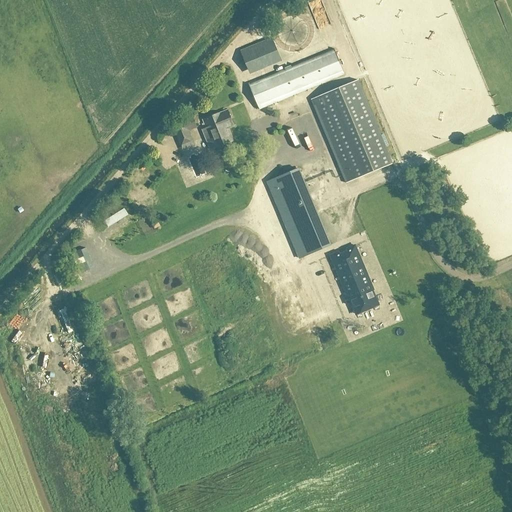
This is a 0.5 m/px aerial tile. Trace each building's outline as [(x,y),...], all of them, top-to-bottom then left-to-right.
[(335,50),(249,85),(259,109),(345,74),(335,50)] [(393,164),(358,80),(311,100),(346,184),(393,164)] [(210,150),(217,147),(218,151),(223,152),(230,150),(232,145),(231,142),(233,141),(228,128),(234,126),(228,111),(222,113),(204,120),(207,127),(202,129),(210,150)] [(192,117),(175,124),(185,149),(194,145),(187,128),(195,124),(192,117)] [(182,155),(175,158),(177,164),(184,161),(182,155)] [(299,259),(331,245),(299,169),(267,182),(299,259)] [(137,189),(142,184),(138,180),(132,186),(137,189)] [(102,229),(115,214),(110,210),(97,225),(102,229)] [(150,220),(154,229),(161,226),(158,217),(150,220)] [(350,299),(348,300),(350,300),(356,314),(378,305),(372,290),(374,290),(374,289),(372,290),(355,247),(356,247),(356,246),(346,250),(348,253),(341,256),(339,253),(330,257),(332,257),(350,299)]
